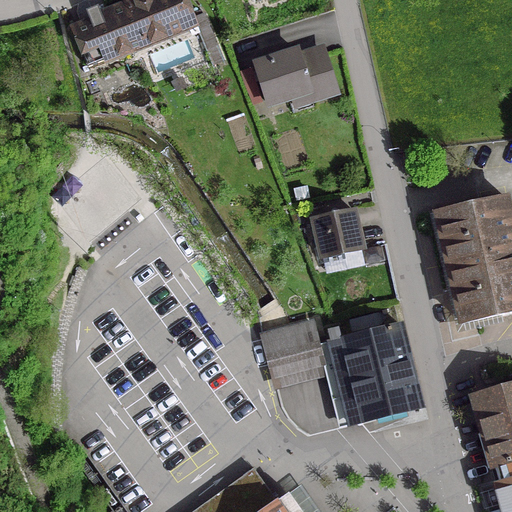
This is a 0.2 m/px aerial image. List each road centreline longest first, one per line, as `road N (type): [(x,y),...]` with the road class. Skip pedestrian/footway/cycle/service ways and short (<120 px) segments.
road 1 (residential): [(340,0),(446,462)]
road 2 (residential): [(163,511),(223,472),(275,451),(373,450),(446,462)]
